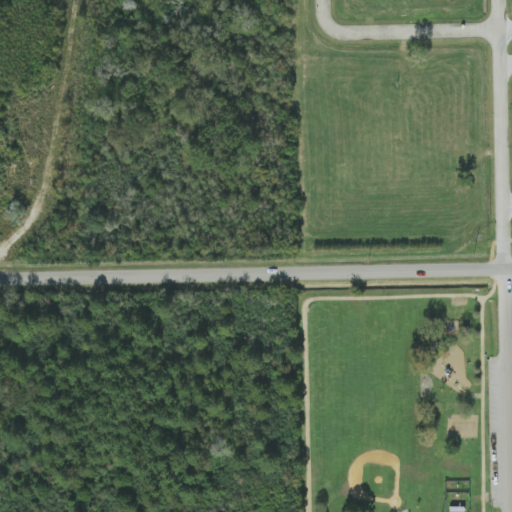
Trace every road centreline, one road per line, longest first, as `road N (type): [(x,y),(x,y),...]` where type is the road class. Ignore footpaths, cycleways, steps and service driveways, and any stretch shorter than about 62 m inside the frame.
road 1 (tertiary): [(0,277),(511,267)]
road 2 (residential): [(500,0),(506,268)]
road 3 (residential): [(506,268),(510,511)]
road 4 (residential): [(318,0),(321,21),(333,32),(501,30)]
